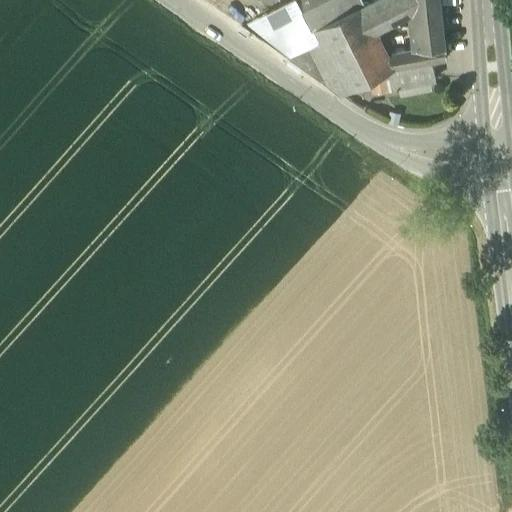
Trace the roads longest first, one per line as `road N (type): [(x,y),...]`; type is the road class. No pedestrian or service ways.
road 1 (residential): [(181,0),(380,146),(500,169)]
road 2 (secondary): [(500,169),(491,0)]
